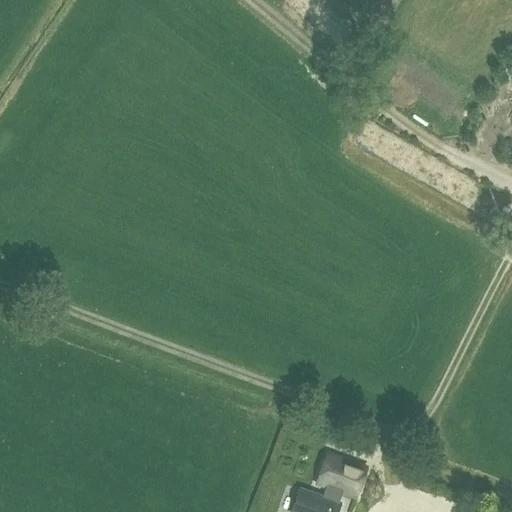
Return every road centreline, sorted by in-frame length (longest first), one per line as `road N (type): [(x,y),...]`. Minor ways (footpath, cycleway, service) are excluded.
road 1 (unclassified): [(511,244),(425,409),(395,427),(0,285)]
road 2 (unclassified): [(248,0),(393,116),(511,186)]
